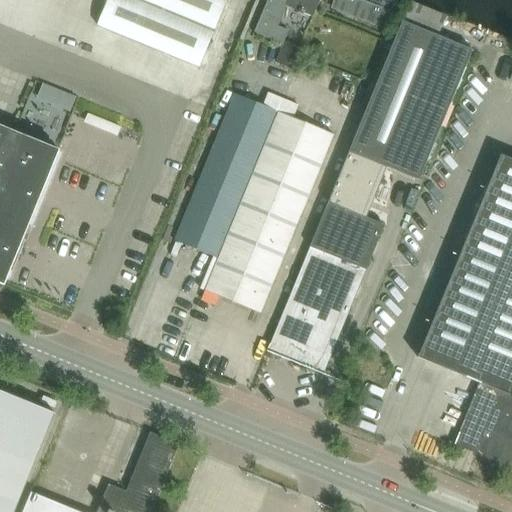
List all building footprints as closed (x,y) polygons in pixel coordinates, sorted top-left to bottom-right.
[(105,0),(95,26),(195,68),(223,0),(105,0)] [(313,19),(320,0),(269,0),(256,33),(284,45),(290,32),(279,27),(288,6),(299,11),(298,13),(313,19)] [(473,51),(404,22),(267,353),(323,376),(385,227),(366,219),(386,170),(418,183),(473,51)] [(234,95),(173,240),(217,258),(211,272),(207,271),(199,289),(260,314),(334,136),(234,95)] [(0,285),(4,287),(59,154),(0,129),(0,285)] [(506,396),(509,397),(511,389),(511,160),(502,157),(419,359),(484,386),(480,394),(476,392),(453,446),(482,458),(506,396)] [(0,511),(13,511),(54,415),(55,414),(0,391),(0,511)] [(506,396),(482,458),(510,469),(511,464),(511,397),(509,397),(506,396)] [(150,511),(178,445),(149,433),(149,434),(125,491),(108,484),(97,511),(74,511),(30,494),(22,511),(150,511)]
